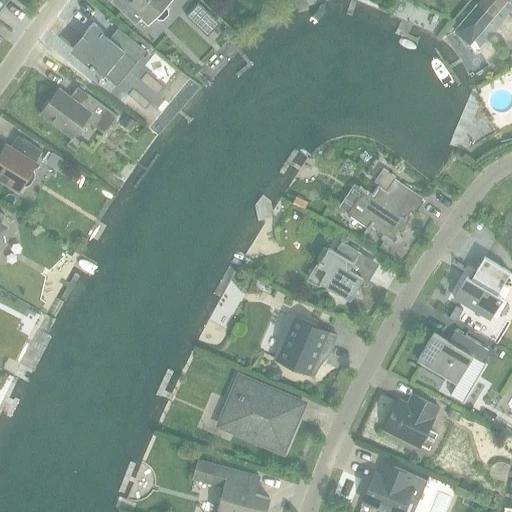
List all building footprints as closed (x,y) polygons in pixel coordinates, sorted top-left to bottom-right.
[(114,0),(113,1),(134,21),(140,15),(149,23),(155,16),(158,20),(164,20),(169,14),(169,9),(165,5),(170,0),(114,0)] [(480,0),(478,3),(466,17),(481,31),(493,17),(507,0),(480,0)] [(84,36),(73,50),(104,76),(117,86),(137,62),(146,51),(118,28),(109,38),(102,32),(103,31),(93,22),(83,35),(84,36)] [(153,60),(146,68),(156,76),(163,67),(153,60)] [(81,105),(59,88),(40,114),(72,138),(85,120),(105,134),(118,116),(89,95),(81,105)] [(128,115),(122,123),(131,129),(137,122),(128,115)] [(0,153),(0,179),(19,191),(22,185),(25,185),(28,185),(30,183),(34,177),(35,174),(34,171),(32,169),(36,163),(35,162),(43,150),(23,138),(15,150),(6,145),(0,153)] [(107,139),(99,149),(117,165),(126,156),(107,139)] [(52,151),(49,156),(50,164),(56,167),(62,157),(52,151)] [(414,211),(423,198),(394,178),(396,175),(384,167),(376,179),(375,181),(379,184),(372,194),(366,190),(352,213),(392,240),(412,209),(414,211)] [(296,195),(292,202),(304,208),(308,201),(296,195)] [(327,270),(320,282),(350,300),(363,277),(349,269),(359,252),(341,241),(335,252),(328,248),(321,261),(320,261),(317,265),(327,270)] [(467,276),(454,298),(489,319),(502,297),(497,294),(510,272),(484,257),(471,279),(467,276)] [(235,277),(203,333),(221,343),(253,287),(235,277)] [(286,335),(276,359),(314,375),(320,362),(321,362),(326,353),(329,354),(337,335),(289,315),(282,333),(286,335)] [(475,319),(469,327),(481,334),(486,326),(475,319)] [(433,333),(417,360),(457,384),(473,357),(481,361),(487,350),(460,334),(454,345),(433,333)] [(240,377),(220,425),(283,451),(297,418),(303,403),(240,377)] [(398,400),(384,428),(420,447),(434,418),(433,417),(439,406),(413,394),(408,404),(398,400)] [(452,407),(448,415),(457,420),(461,411),(452,407)] [(195,478),(217,484),(217,485),(225,487),(217,511),(265,511),(269,498),(254,494),(259,476),(222,466),(222,467),(200,461),(200,460),(199,460),(194,478),(195,479),(195,478)] [(375,472),(363,501),(387,511),(413,511),(419,500),(427,481),(394,467),(389,478),(375,472)]
